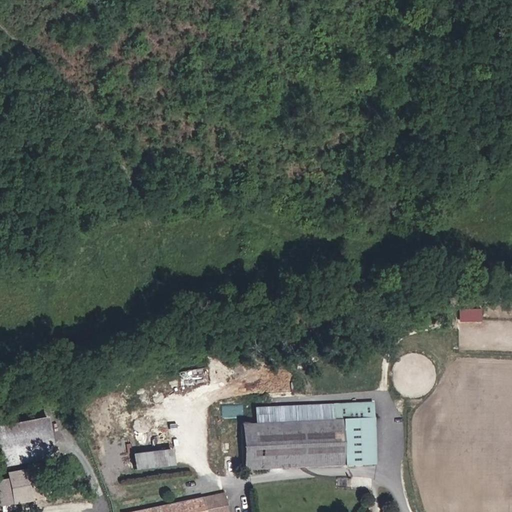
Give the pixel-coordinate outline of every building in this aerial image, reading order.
[(482,308),(458,308),(458,321),(482,321),(482,308)] [(373,462),(371,401),(331,402),(331,417),(343,417),(344,463),(344,464),(373,462)] [(344,463),(343,417),(331,417),(331,402),(242,405),(243,421),(245,466),(344,463)] [(56,456),(49,419),(0,426),(0,455),(2,466),(56,456)] [(170,449),(130,451),(130,467),(171,465),(170,449)] [(45,465),(28,468),(33,498),(51,495),(45,465)] [(16,502),(33,498),(28,468),(12,471),(16,502)] [(12,471),(2,473),(3,481),(0,481),(0,504),(16,502),(12,471)] [(208,511),(205,496),(128,511),(208,511)]
